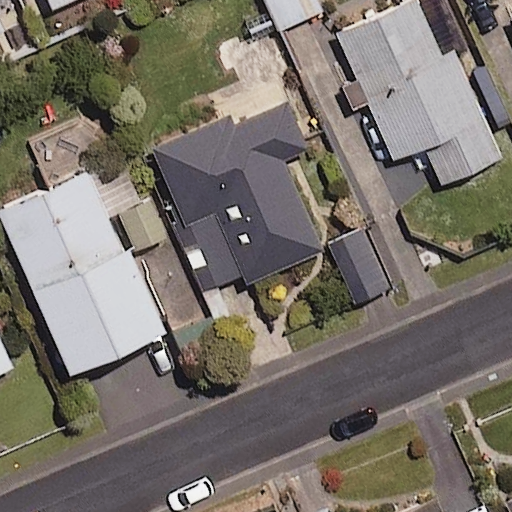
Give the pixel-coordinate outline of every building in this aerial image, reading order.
[(315,0),(265,0),(278,29),(320,10),(315,0)] [(479,69),(449,0),(414,0),(325,39),(353,104),(369,97),(394,156),(425,143),(442,181),(500,156),(465,75),(479,69)] [(154,145),(213,281),(243,268),(248,279),(322,247),(282,156),(306,146),(286,100),(228,125),(223,115),(154,145)] [(173,230),(156,192),(107,213),(88,169),(0,206),(0,211),(69,372),(168,329),(133,247),(173,230)] [(386,287),(365,229),(332,241),(353,299),(386,287)] [(0,370),(11,366),(0,340),(0,370)] [(465,511),(441,511),(435,498),(404,511),(486,511),(483,504),(465,511)]
